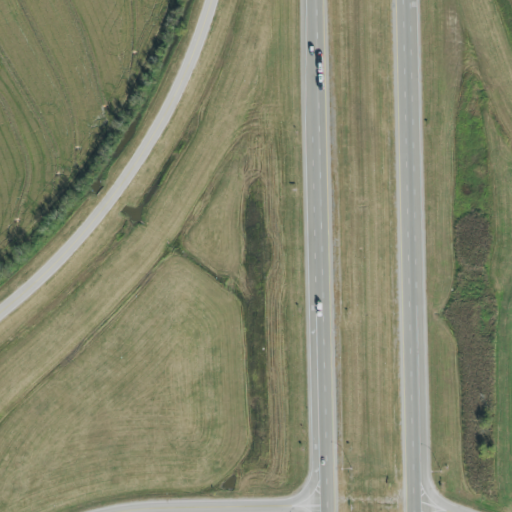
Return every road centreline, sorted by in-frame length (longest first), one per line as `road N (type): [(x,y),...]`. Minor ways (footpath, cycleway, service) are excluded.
road 1 (trunk): [(421,511),(409,0)]
road 2 (trunk): [(322,0),(333,511)]
road 3 (tertiary): [(217,0),(185,85),(139,168),(87,237),(0,317)]
road 4 (tertiary): [(135,511),(301,504),(447,511)]
